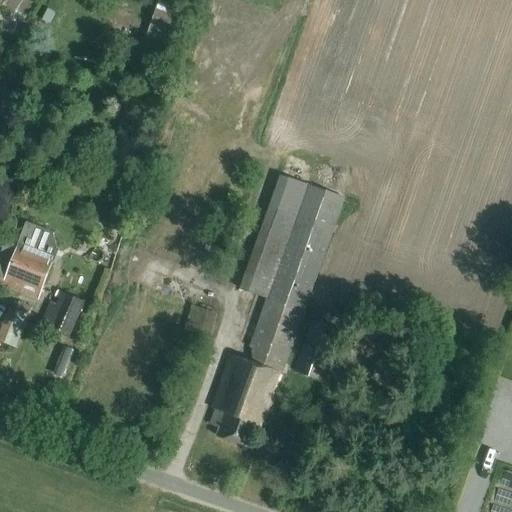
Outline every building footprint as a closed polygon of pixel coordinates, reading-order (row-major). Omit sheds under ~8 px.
[(171,0),(161,0),(148,34),(171,43),(186,5),(171,0)] [(136,141),(143,115),(126,111),(120,137),(136,141)] [(266,299),(244,360),(231,355),(212,409),(215,410),(210,424),(221,428),(218,436),(251,448),(260,422),(265,423),(282,374),(305,312),(345,198),(280,176),(240,290),(266,299)] [(0,285),(37,300),(39,295),(57,248),(52,232),(28,223),(18,248),(4,243),(0,252),(0,285)] [(77,316),(61,308),(51,303),(43,320),(53,325),(52,328),(68,336),(77,316)] [(18,304),(15,311),(8,308),(3,320),(12,323),(9,330),(4,328),(0,337),(0,339),(17,346),(31,309),(18,304)] [(181,340),(207,348),(217,315),(191,307),(181,340)] [(339,329),(312,320),(294,370),(320,380),(339,329)] [(339,439),(348,414),(318,403),(309,428),(339,439)] [(285,451),(292,431),(280,427),(273,447),(285,451)]
